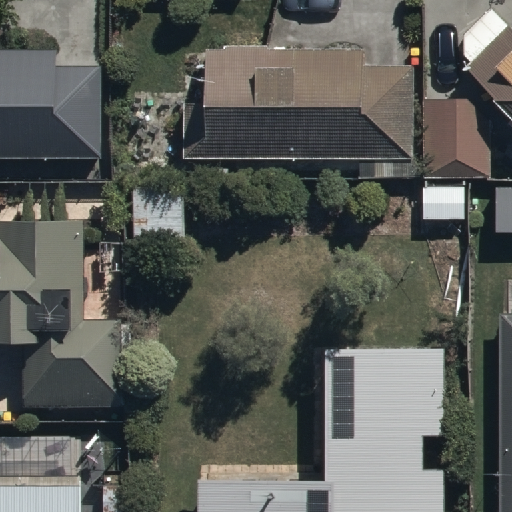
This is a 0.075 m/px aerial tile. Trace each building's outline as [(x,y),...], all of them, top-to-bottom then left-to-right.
[(468,24),(463,55),(511,105),(511,8),(506,14),(492,1),(468,24)] [(181,94),(181,145),(410,146),(410,54),(363,53),(363,37),(205,37),(205,94),(181,94)] [(54,41),(0,40),(0,150),(105,150),(105,53),(54,53),(54,41)] [(489,92),(420,92),(420,160),(489,160),(489,92)] [(511,177),(498,177),(498,217),(511,217),(511,177)] [(0,334),(22,335),(23,400),(128,400),(128,312),(85,312),(85,206),(0,206),(0,334)] [(511,511),(511,303),(501,304),(501,511),(511,511)] [(421,435),(446,435),(445,349),(325,350),(325,479),(198,480),(197,511),(444,511),(444,470),(421,470),(421,435)] [(0,511),(80,511),(80,465),(0,464),(0,511)]
